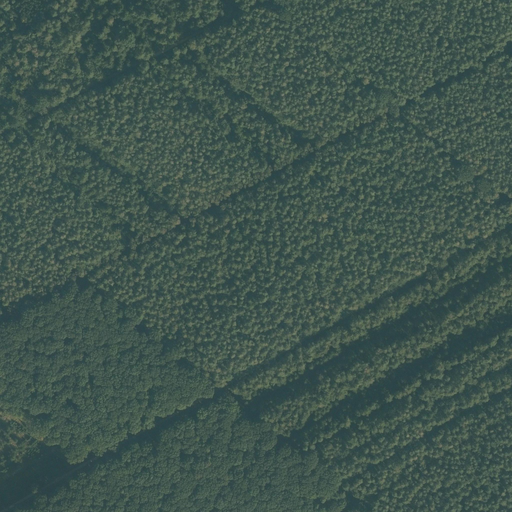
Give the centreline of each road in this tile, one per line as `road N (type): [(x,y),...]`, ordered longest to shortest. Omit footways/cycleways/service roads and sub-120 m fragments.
road 1 (track): [(220,384),(511,225)]
road 2 (track): [(268,0),(0,133)]
road 3 (track): [(220,384),(0,202)]
road 4 (track): [(220,384),(0,509)]
road 5 (track): [(220,384),(376,511)]
road 6 (unknown): [(342,511),(511,410)]
